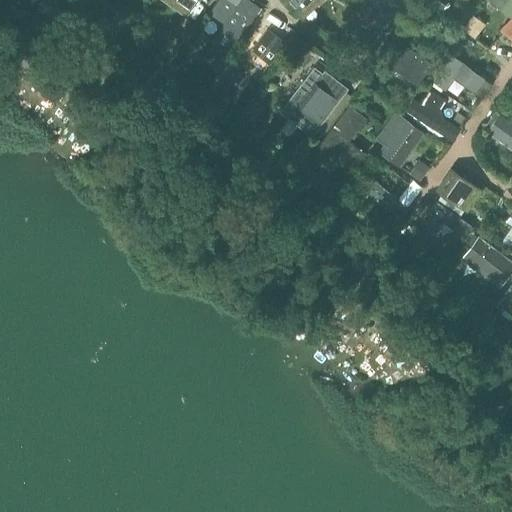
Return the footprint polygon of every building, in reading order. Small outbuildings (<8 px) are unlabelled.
[(164,0),(187,16),(197,0),(164,0)] [(229,0),(215,0),(208,11),(223,22),(209,41),(212,43),(225,51),(227,53),(260,6),(252,0),(238,0),(236,4),(229,0)] [(287,0),(295,6),(299,0),(315,0),(317,1),(337,15),(346,0),(287,0)] [(370,0),(381,8),(387,0),(370,0)] [(445,5),(438,0),(420,0),(419,3),(437,16),(445,5)] [(511,0),(492,0),(510,15),(498,29),(511,41),(511,0)] [(365,2),(352,17),(366,28),(370,23),(376,28),(386,16),(380,10),(378,12),(365,2)] [(290,37),(279,29),(269,42),(263,37),(255,48),(261,53),(252,64),(263,72),(290,37)] [(167,31),(155,48),(169,59),(182,42),(167,31)] [(314,50),(298,39),(287,55),(303,66),(314,50)] [(431,62),(405,43),(389,65),(416,84),(431,62)] [(491,83),(448,50),(428,77),(444,89),(454,77),(481,97),(491,83)] [(224,53),(214,66),(228,77),(238,64),(224,53)] [(323,72),(315,66),(280,110),(311,134),(346,86),(324,69),(323,72)] [(413,96),(404,108),(452,140),(460,128),(437,112),(445,98),(430,88),(421,102),(413,96)] [(367,121),(349,107),(312,155),(332,171),(337,164),(344,170),(352,160),(358,164),(364,156),(350,144),(367,121)] [(511,119),(498,110),(484,129),(511,149),(511,119)] [(401,165),(415,145),(425,131),(404,116),(380,150),(401,165)] [(304,137),(293,150),(303,158),(313,145),(304,137)] [(429,165),(419,157),(409,171),(419,179),(429,165)] [(442,180),(439,190),(475,219),(494,199),(449,170),(442,180)] [(405,211),(363,177),(355,186),(397,221),(405,211)] [(470,224),(436,200),(419,223),(432,233),(441,220),(462,235),(470,224)] [(405,223),(401,229),(408,235),(423,247),(430,236),(414,225),(412,228),(405,223)] [(511,269),(511,260),(478,234),(460,257),(498,287),(511,269)] [(511,281),(495,304),(511,316),(511,281)]
